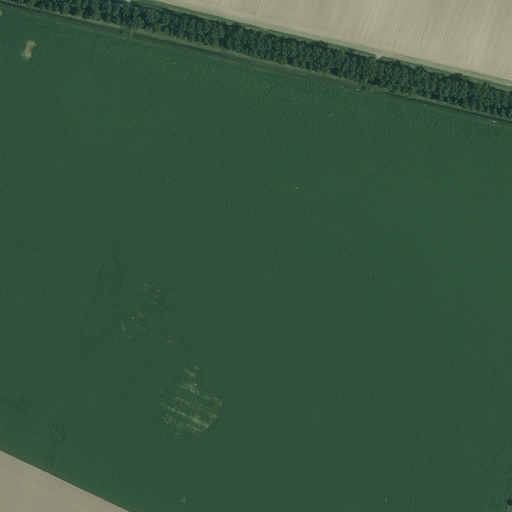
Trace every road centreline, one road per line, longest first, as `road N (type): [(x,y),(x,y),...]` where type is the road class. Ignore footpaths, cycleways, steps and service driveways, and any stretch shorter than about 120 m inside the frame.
road 1 (track): [(0,7),(511,128)]
road 2 (unclassified): [(511,100),(89,0)]
road 3 (track): [(511,87),(153,0)]
